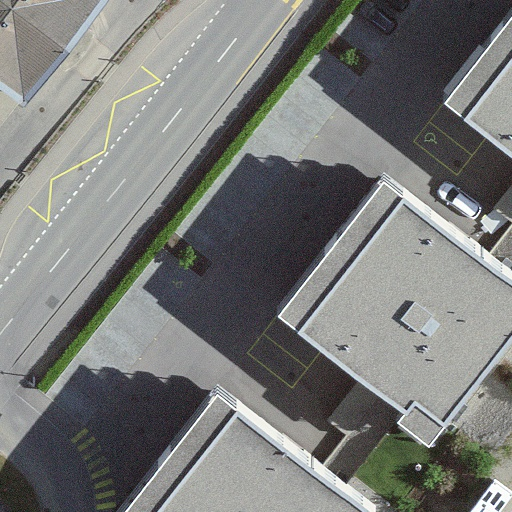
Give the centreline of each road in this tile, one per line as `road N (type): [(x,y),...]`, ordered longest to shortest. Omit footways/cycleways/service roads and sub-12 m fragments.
road 1 (tertiary): [(0,317),(260,0)]
road 2 (residential): [(0,422),(61,468),(73,511)]
